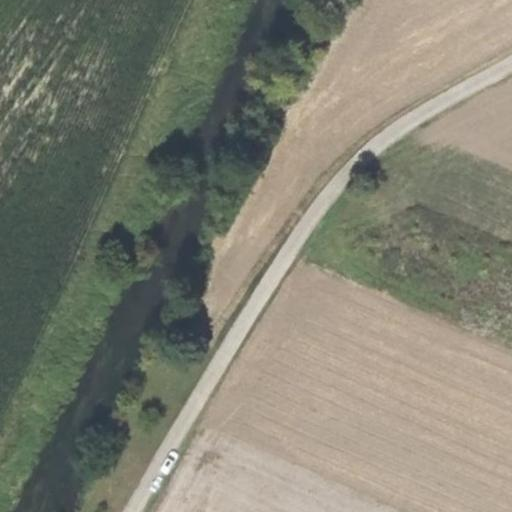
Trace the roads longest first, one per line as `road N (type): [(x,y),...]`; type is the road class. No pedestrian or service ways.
road 1 (track): [(511,63),(368,149),(295,241),(137,511)]
road 2 (track): [(222,0),(0,466)]
